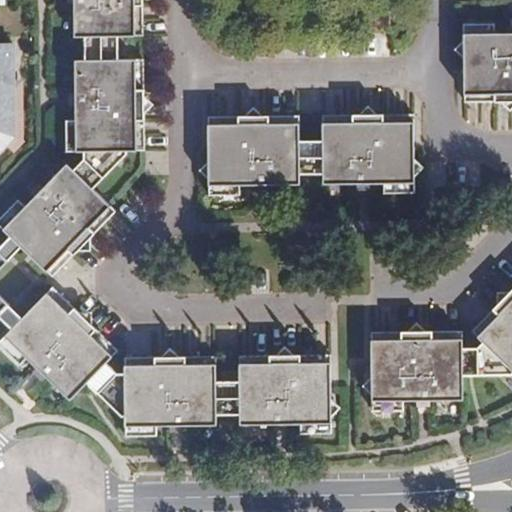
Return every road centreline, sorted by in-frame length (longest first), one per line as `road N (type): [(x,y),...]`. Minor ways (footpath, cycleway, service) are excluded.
road 1 (residential): [(185,73),(187,210),(135,256),(141,294),(159,308),(321,305)]
road 2 (tertiary): [(87,500),(458,490)]
road 3 (residential): [(185,73),(440,68)]
road 4 (residential): [(511,233),(461,284),(386,286)]
road 5 (residential): [(440,68),(444,137),(511,146)]
